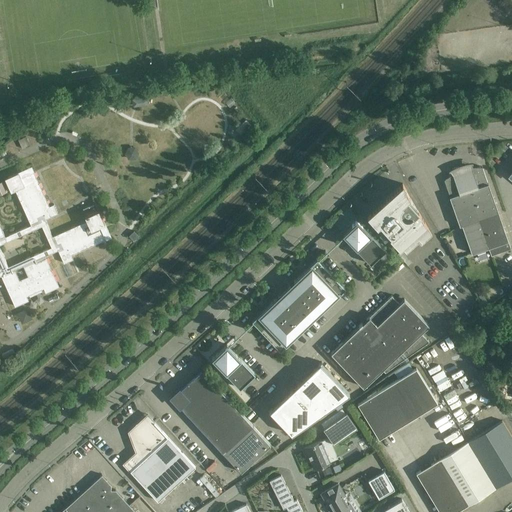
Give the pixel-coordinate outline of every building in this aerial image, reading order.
[(460,226),(463,225),(479,219),(489,248),(492,255),(511,248),(488,184),(482,167),(473,168),(473,167),(469,167),(465,168),(460,170),(460,168),(452,169),(453,174),(451,174),(452,175),(444,180),(450,197),(460,226)] [(50,206),(34,172),(34,171),(21,177),(19,173),(5,179),(11,193),(16,191),(31,225),(45,220),(58,214),(54,204),(50,206)] [(403,184),(375,209),(377,210),(372,215),(407,254),(418,244),(417,243),(419,241),(423,245),(432,236),(403,184)] [(107,239),(101,226),(105,224),(99,211),(85,217),(87,221),(53,237),(58,251),(64,263),(73,259),(71,255),(107,239)] [(489,248),(479,219),(463,225),(473,253),(471,253),(472,254),(476,252),(477,255),(485,252),(485,249),(489,248)] [(0,276),(2,276),(46,256),(58,251),(53,237),(45,220),(31,225),(5,237),(0,239),(0,276)] [(386,250),(362,225),(357,220),(343,234),(371,264),(386,250)] [(46,293),(59,287),(46,256),(2,276),(15,307),(29,301),(27,296),(29,295),(44,288),(46,293)] [(478,266),(486,265),(485,258),(476,260),(478,266)] [(346,288),(336,278),(317,259),(294,281),(296,283),(288,290),(287,289),(284,292),(285,293),(277,300),(276,298),(252,321),(280,350),(346,288)] [(359,326),(331,353),(364,387),(383,370),(385,373),(429,344),(421,335),(429,327),(405,301),(400,305),(392,296),(362,323),(359,326)] [(345,298),(340,300),(345,310),(350,308),(345,298)] [(255,374),(237,356),(227,344),(212,359),(240,389),(255,374)] [(432,364),(439,359),(434,351),(426,357),(432,364)] [(449,369),(458,363),(453,355),(444,361),(449,369)] [(292,435),(350,394),(321,364),(322,363),(322,362),(269,413),(271,412),(292,435)] [(379,439),(438,403),(416,368),(358,404),(379,439)] [(253,427),(202,370),(172,398),(223,454),(253,427)] [(432,373),(426,377),(430,384),(437,380),(432,373)] [(324,448),(334,444),(357,427),(347,412),(323,429),(330,438),(321,441),(304,448),(308,458),(310,458),(315,469),(322,466),(323,468),(330,465),(329,463),(330,462),(324,448)] [(196,467),(155,422),(148,415),(129,432),(143,460),(130,471),(158,502),(196,467)] [(511,436),(502,421),(468,442),(418,472),(441,511),(456,511),(511,478),(511,436)] [(240,473),(271,445),(253,427),(223,454),(240,473)] [(384,472),(366,482),(377,502),(395,492),(384,472)] [(135,511),(116,490),(111,490),(111,485),(102,475),(65,508),(60,511),(135,511)] [(288,511),(301,511),(303,511),(297,500),(294,501),(281,475),(270,481),(284,509),(287,508),(288,511)] [(334,511),(354,511),(350,503),(347,504),(343,496),(345,495),(338,484),(321,494),(328,505),(330,503),(335,511),(334,511)] [(409,511),(402,499),(384,509),(385,511),(409,511)]
